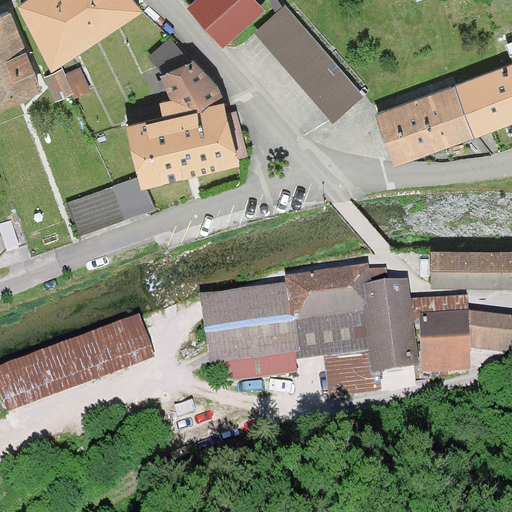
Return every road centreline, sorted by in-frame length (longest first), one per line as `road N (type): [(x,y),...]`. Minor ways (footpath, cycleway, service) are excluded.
road 1 (track): [(0,452),(163,381),(239,403),(327,404),(511,372)]
road 2 (residential): [(323,173),(262,184),(0,293)]
road 3 (residential): [(161,0),(323,173)]
road 4 (residential): [(511,165),(323,173)]
road 5 (residential): [(398,269),(433,294),(511,304)]
